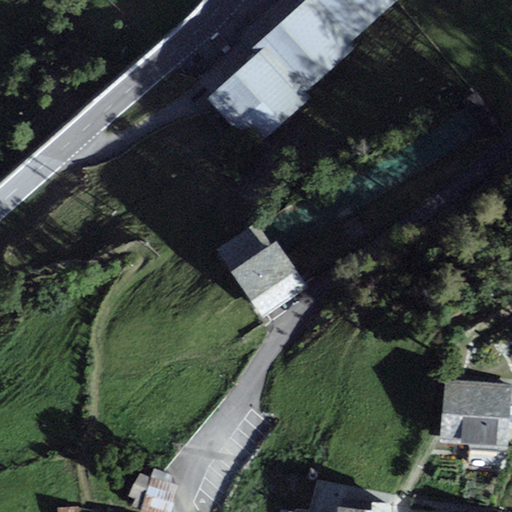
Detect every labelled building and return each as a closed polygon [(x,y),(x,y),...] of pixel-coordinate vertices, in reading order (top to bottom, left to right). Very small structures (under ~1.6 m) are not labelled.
[(362,51),(356,45),(313,0),(305,0),(261,44),(314,97),(362,51)] [(400,0),(313,0),(356,45),(400,0)] [(317,104),(314,97),(261,44),(213,91),(271,149),(317,104)] [(308,281),(254,211),(210,245),(263,315),(308,281)] [(510,388),(440,384),(436,441),(506,446),(510,388)] [(185,472),(156,463),(144,503),(173,511),(185,472)]
